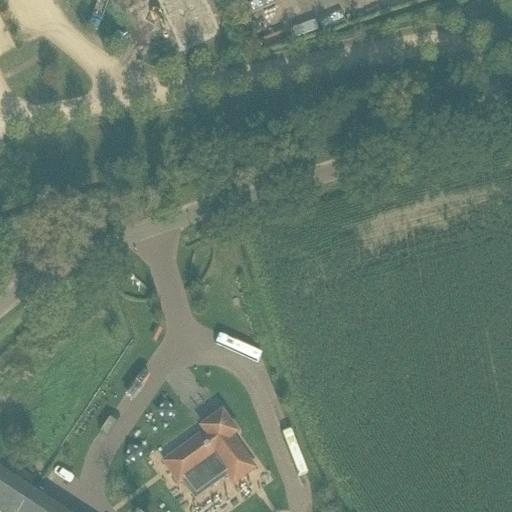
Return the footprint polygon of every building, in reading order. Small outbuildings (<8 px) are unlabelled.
[(206,0),(161,0),(188,53),(224,35),(206,0)] [(201,429),(205,434),(164,464),(178,484),(183,480),(195,496),(225,474),(232,484),(252,470),(230,438),(235,435),(221,415),(201,429)] [(74,467),(85,449),(67,438),(56,456),(74,467)] [(0,468),(0,511),(20,511),(34,491),(0,468)] [(66,511),(34,491),(20,511),(66,511)]
